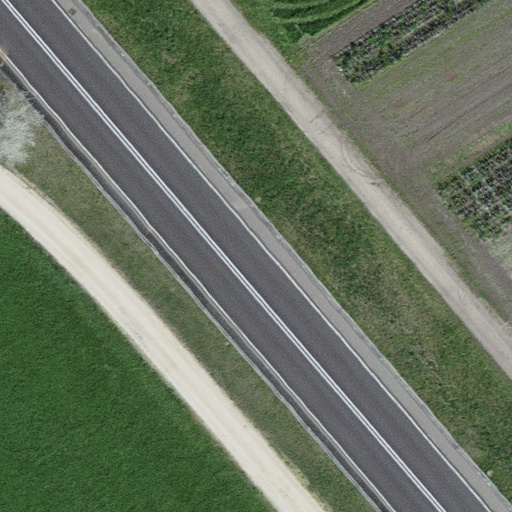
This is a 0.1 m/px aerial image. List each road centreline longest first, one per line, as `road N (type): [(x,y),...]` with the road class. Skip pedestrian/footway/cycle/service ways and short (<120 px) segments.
road 1 (trunk): [(442,511),(4,0)]
road 2 (track): [(211,0),(511,349)]
road 3 (track): [(0,186),(126,306),(303,511)]
